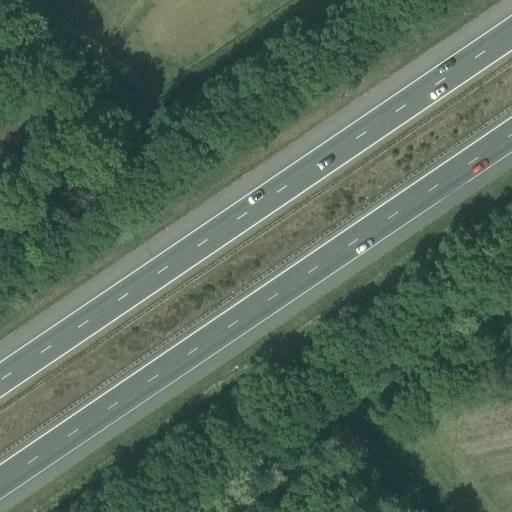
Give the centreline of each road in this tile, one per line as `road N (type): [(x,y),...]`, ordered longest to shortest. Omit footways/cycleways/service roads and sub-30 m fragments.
road 1 (motorway): [(0,483),(511,135)]
road 2 (motorway): [(511,33),(0,380)]
